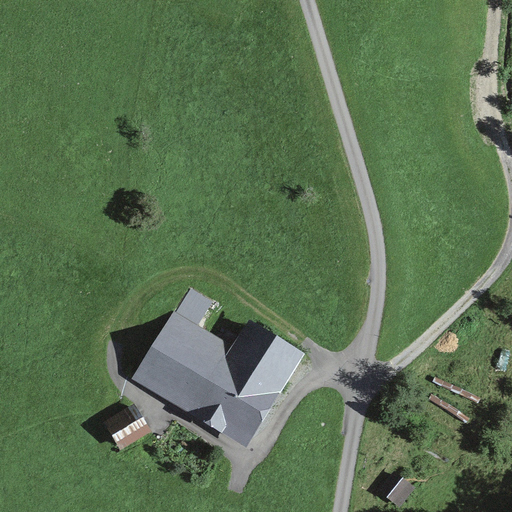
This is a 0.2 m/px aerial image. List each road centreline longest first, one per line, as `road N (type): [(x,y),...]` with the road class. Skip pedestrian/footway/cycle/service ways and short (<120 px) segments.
road 1 (unclassified): [(340,511),(374,312),(377,246),(308,0)]
road 2 (track): [(327,370),(308,347),(199,275),(173,275),(142,291),(118,313),(118,336)]
road 3 (track): [(362,378),(395,366),(493,273),(511,243)]
